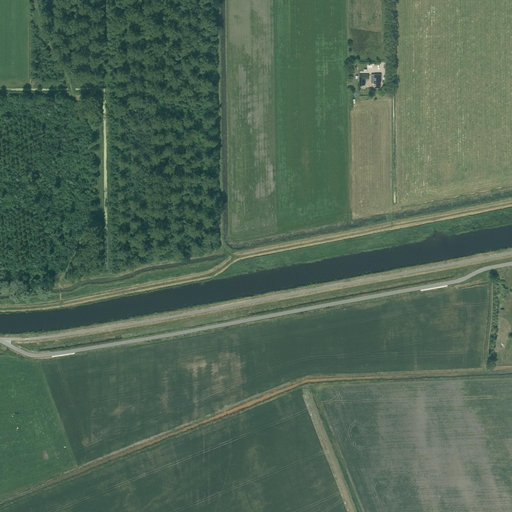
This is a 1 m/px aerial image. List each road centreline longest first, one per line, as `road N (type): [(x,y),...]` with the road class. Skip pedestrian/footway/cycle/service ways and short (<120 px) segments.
road 1 (unclassified): [(511,263),(455,281),(54,354),(30,354),(0,340)]
road 2 (track): [(0,292),(63,284),(99,212),(100,141),(72,93),(0,93)]
road 3 (track): [(63,284),(219,249)]
